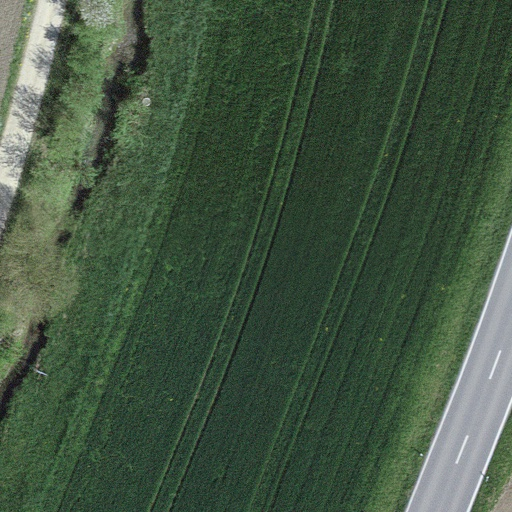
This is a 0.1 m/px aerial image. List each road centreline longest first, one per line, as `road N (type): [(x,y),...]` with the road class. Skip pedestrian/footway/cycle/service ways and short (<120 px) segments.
road 1 (track): [(0,188),(55,0)]
road 2 (secondary): [(440,511),(511,337)]
